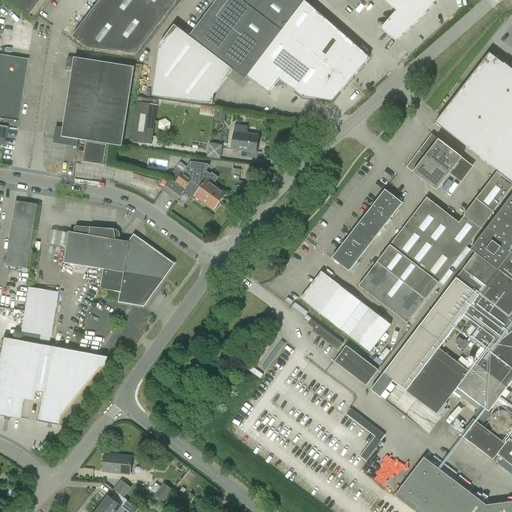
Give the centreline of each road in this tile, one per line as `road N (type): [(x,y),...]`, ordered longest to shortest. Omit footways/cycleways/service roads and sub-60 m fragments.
road 1 (tertiary): [(218,260),(272,190),(493,0)]
road 2 (unclassified): [(218,260),(102,187),(0,172)]
road 3 (unclassified): [(119,400),(263,511)]
road 4 (tertiary): [(119,400),(218,260)]
